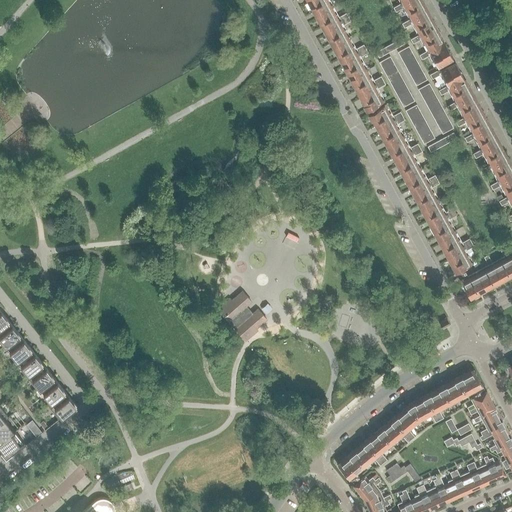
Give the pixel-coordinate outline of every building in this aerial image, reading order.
[(306,0),(367,110),(382,101),(375,88),(384,83),(380,76),(371,81),(358,57),(367,52),(363,44),(354,49),(340,25),(350,20),(346,13),(336,18),(326,0),(306,0)] [(411,19),(426,10),(420,0),(407,0),(402,3),(394,8),(396,12),(404,7),(411,19)] [(419,35),(435,26),(426,10),(411,19),(402,24),(404,27),(413,23),(419,35)] [(428,51),(444,42),(435,26),(419,35),(411,39),(413,43),(421,39),(428,51)] [(437,67),(452,58),(444,42),(428,51),(420,55),(422,59),(430,55),(437,67)] [(447,86),(463,77),(454,61),(430,74),(432,78),(440,73),(447,86)] [(456,102),(472,93),(463,77),(447,86),(439,91),(441,95),(450,90),(456,102)] [(480,109),(472,93),(456,102),(448,106),(450,111),(458,106),(465,118),(480,109)] [(391,117),(384,104),(369,113),(377,129),(402,115),(400,112),(391,117)] [(473,133),(489,125),(480,109),(465,118),(456,122),(459,127),(467,122),(473,133)] [(377,129),(386,145),(401,136),(395,124),(404,119),(402,115),(377,129)] [(498,141),(489,125),(473,133),(465,138),(467,142),(476,138),(482,149),(498,141)] [(386,145),(395,161),(419,147),(418,143),(408,148),(401,136),(386,145)] [(491,165),(506,157),(498,141),(482,149),(474,154),(476,158),(484,153),(491,165)] [(395,161),(403,176),(419,168),(412,156),(422,151),(419,147),(395,161)] [(500,181),(511,174),(511,166),(506,157),(491,165),(483,170),(485,173),(493,169),(500,181)] [(425,180),(419,168),(403,176),(412,192),(437,179),(434,175),(425,180)] [(508,197),(511,194),(511,174),(500,181),(491,186),(493,189),(502,185),(508,197)] [(412,192),(421,208),(436,200),(430,188),(439,183),(437,179),(412,192)] [(511,194),(508,197),(500,201),(503,205),(511,201),(511,203),(511,194)] [(421,208),(429,224),(454,210),(452,206),(442,211),(436,200),(421,208)] [(429,224),(438,240),(453,231),(447,220),(457,214),(454,210),(429,224)] [(460,243),(453,231),(438,240),(446,256),(471,242),(469,238),(460,243)] [(455,272),(456,271),(471,263),(464,251),(474,246),(471,242),(446,256),(455,272)] [(494,264),(502,279),(511,273),(511,259),(504,246),(500,248),(505,258),(494,264)] [(490,266),(479,272),(487,287),(502,279),(494,264),(489,255),(485,257),(490,266)] [(475,293),(487,287),(479,272),(467,278),(475,293)] [(467,278),(466,279),(464,274),(458,277),(468,295),(471,296),(475,293),(467,278)] [(256,329),(266,319),(257,309),(252,314),(245,306),(251,301),(242,291),(231,300),(230,299),(218,309),(245,341),(257,330),(256,329)] [(446,318),(439,322),(441,325),(440,325),(440,326),(441,326),(442,328),(450,324),(446,318)] [(1,324),(0,325),(0,339),(4,345),(13,338),(18,334),(12,326),(7,320),(1,324)] [(4,345),(3,346),(14,360),(24,353),(30,348),(24,340),(18,334),(13,338),(4,345)] [(24,353),(14,360),(25,375),(35,367),(41,362),(35,354),(30,348),(24,353)] [(35,367),(25,375),(30,381),(32,380),(38,387),(46,381),(52,376),(46,368),(41,362),(35,367)] [(484,388),(483,386),(473,369),(465,373),(474,388),(476,387),(478,391),(484,388)] [(451,381),(460,396),(474,388),(465,373),(451,381)] [(46,381),(38,387),(49,401),(58,395),(64,390),(57,382),(52,376),(46,381)] [(451,381),(437,388),(446,403),(460,396),(451,381)] [(446,403),(437,388),(423,396),(437,420),(442,417),(437,408),(446,403)] [(50,402),(46,404),(58,419),(76,405),(75,404),(68,397),(64,390),(58,395),(49,401),(50,402)] [(490,398),(486,390),(473,397),(476,402),(467,407),(469,410),(490,398)] [(17,395),(22,401),(27,397),(22,391),(17,395)] [(437,420),(423,396),(409,404),(420,418),(430,412),(435,421),(437,420)] [(32,404),(27,397),(22,401),(27,408),(32,404)] [(495,407),(490,398),(469,410),(465,412),(467,416),(479,409),(482,414),(495,407)] [(408,427),(420,418),(409,404),(396,414),(408,427)] [(0,424),(5,420),(8,418),(0,406),(0,424)] [(499,415),(495,407),(482,414),(473,419),(475,422),(484,418),(486,422),(499,415)] [(408,427),(396,414),(384,425),(396,438),(401,433),(408,441),(414,436),(407,428),(408,427)] [(504,423),(499,415),(486,422),(489,426),(480,431),(482,435),(504,423)] [(40,423),(43,428),(48,424),(44,419),(40,423)] [(0,424),(0,442),(14,431),(5,420),(0,424)] [(32,420),(26,424),(29,428),(35,424),(32,420)] [(493,434),(495,438),(508,431),(504,423),(482,435),(479,436),(481,440),(493,434)] [(371,435),(383,449),(396,438),(384,425),(371,435)] [(14,431),(0,442),(0,450),(5,457),(13,450),(15,453),(25,445),(14,431)] [(511,439),(511,437),(508,431),(495,438),(497,442),(489,447),(491,451),(494,449),(511,439)] [(383,449),(371,435),(358,446),(370,459),(373,457),(379,465),(386,459),(380,451),(383,449)] [(501,450),(504,454),(511,449),(511,439),(494,449),(496,452),(501,450)] [(367,462),(370,459),(358,446),(345,456),(357,470),(363,465),(366,469),(370,466),(367,462)] [(511,460),(511,449),(504,454),(506,459),(503,460),(505,464),(511,460)] [(482,468),(488,482),(497,478),(488,458),(487,455),(483,457),(487,466),(482,468)] [(357,470),(345,456),(337,463),(338,466),(340,467),(351,480),(355,476),(353,473),(357,470)] [(488,458),(497,478),(505,474),(499,460),(494,463),(492,457),(488,458)] [(480,486),(488,482),(482,468),(478,470),(476,467),(474,461),(470,463),(480,486)] [(465,476),(471,490),(480,486),(470,463),(466,464),(470,473),(465,476)] [(463,494),(471,490),(465,476),(460,478),(456,469),(452,470),(463,494)] [(448,483),(454,497),(463,494),(452,470),(449,472),(453,481),(448,483)] [(446,501),(454,497),(448,483),(444,485),(438,473),(434,475),(436,478),(446,501)] [(352,485),(354,486),(358,492),(359,493),(373,481),(375,480),(372,477),(371,478),(368,480),(364,475),(354,484),(352,485)] [(359,493),(360,494),(364,499),(378,492),(380,491),(375,485),(376,484),(381,480),(378,477),(375,480),(373,481),(359,493)] [(432,491),(438,505),(446,501),(436,478),(432,480),(435,486),(436,489),(432,491)] [(131,482),(120,487),(118,487),(121,493),(133,488),(131,482)] [(430,508),(438,505),(432,491),(427,493),(426,490),(423,484),(420,485),(430,508)] [(415,498),(421,511),(430,508),(420,485),(416,487),(420,496),(415,498)] [(411,511),(421,511),(415,498),(411,500),(405,488),(402,490),(403,493),(411,511)] [(364,499),(364,500),(368,508),(387,500),(391,498),(389,495),(384,497),(383,497),(380,491),(378,492),(364,499)] [(398,505),(401,511),(411,511),(403,493),(399,495),(403,503),(398,505)] [(114,511),(111,506),(110,503),(109,502),(107,501),(105,500),(102,499),(100,499),(97,500),(95,501),(93,502),(82,511),(114,511)] [(368,508),(369,511),(381,511),(384,511),(386,510),(384,505),(389,503),(387,500),(368,508)]
